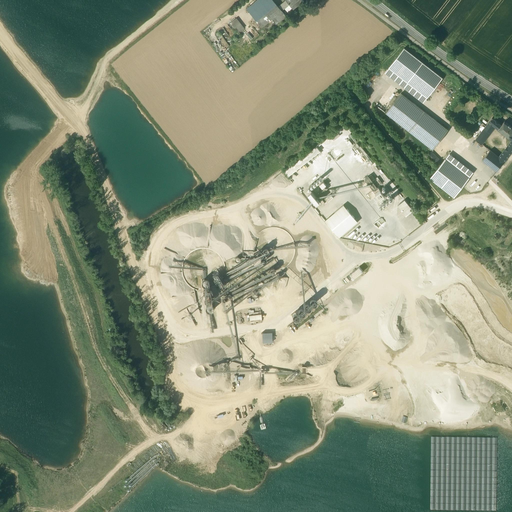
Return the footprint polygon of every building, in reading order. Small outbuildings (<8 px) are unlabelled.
[(257,0),(246,9),(261,27),(271,18),(274,16),(281,10),(278,7),(271,0),(257,0)] [(285,1),(280,5),(283,9),(289,5),(285,1)] [(281,10),(274,16),(279,22),(286,16),(281,11),(281,10)] [(242,29),(234,19),(230,23),(237,33),(242,29)] [(442,78),(404,48),(389,67),(427,97),(442,78)] [(448,130),(401,93),(386,113),(433,150),(448,130)] [(501,125),(492,118),(489,122),(494,126),(498,129),(501,125)] [(511,127),(504,121),(501,125),(498,129),(509,138),(511,133),(511,127)] [(489,122),(475,139),(481,143),(494,126),(489,122)] [(337,131),(331,136),(334,140),(340,135),(337,131)] [(357,142),(350,134),(348,135),(355,143),(357,142)] [(511,140),(499,157),(504,161),(511,151),(511,140)] [(316,146),(285,171),(288,175),(320,151),(316,146)] [(367,154),(360,146),(358,148),(365,156),(367,154)] [(499,157),(490,150),(483,160),(497,171),(504,161),(499,157)] [(441,163),(430,153),(428,155),(439,166),(441,163)] [(374,163),(367,155),(365,156),(372,164),(374,163)] [(445,159),(430,178),(454,197),(469,178),(445,159)] [(376,176),(371,179),(369,176),(365,179),(373,190),(372,191),(376,196),(379,200),(385,196),(378,187),(382,183),(376,176)] [(326,185),(323,182),(320,185),(320,186),(319,187),(321,188),(322,187),(322,188),(324,187),(326,190),(328,188),(326,186),(326,185)] [(318,197),(317,198),(310,189),(307,192),(318,205),(322,202),(319,199),(318,197)] [(330,194),(325,198),(328,202),(333,198),(330,194)] [(413,210),(405,200),(398,205),(406,216),(413,210)] [(347,208),(328,224),(336,233),(351,221),(355,218),(347,208)] [(351,221),(336,233),(339,237),(354,225),(351,221)] [(445,223),(435,232),(437,234),(447,226),(445,223)] [(266,247),(256,253),(262,263),(267,260),(263,255),(269,251),(266,247)] [(270,266),(279,261),(277,258),(268,262),(270,266)] [(274,265),(268,269),(272,274),(277,270),(276,269),(280,267),(279,264),(275,267),(274,265)] [(359,267),(350,274),(354,279),(363,271),(359,267)] [(220,275),(217,269),(216,270),(216,271),(212,273),(215,279),(213,280),(215,283),(216,283),(218,286),(225,282),(223,279),(222,279),(220,275)] [(209,278),(201,279),(206,312),(214,311),(209,278)] [(313,297),(291,315),(295,319),(317,301),(313,297)] [(250,322),(262,321),(261,311),(249,312),(250,322)] [(272,342),(271,332),(261,332),(262,342),(272,342)]
